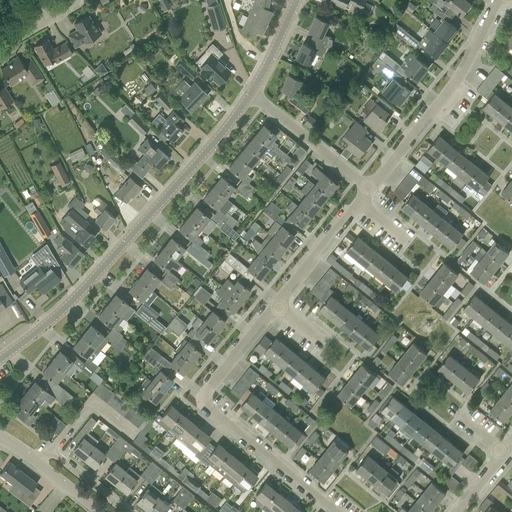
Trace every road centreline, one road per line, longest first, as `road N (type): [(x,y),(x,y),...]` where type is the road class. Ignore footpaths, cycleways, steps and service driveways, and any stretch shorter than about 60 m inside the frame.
road 1 (tertiary): [(0,360),(98,273),(249,94)]
road 2 (residential): [(333,511),(203,400),(273,305)]
road 3 (residential): [(368,189),(450,90),(496,0)]
road 4 (residential): [(368,189),(249,94)]
road 5 (residential): [(273,305),(360,203)]
